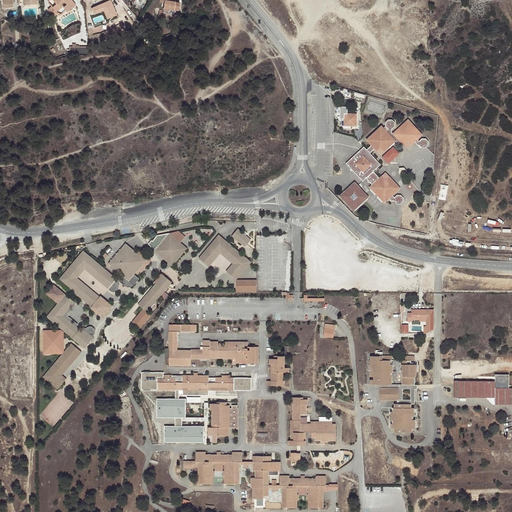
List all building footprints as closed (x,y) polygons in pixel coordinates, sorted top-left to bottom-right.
[(52,6),(48,10),(53,16),(57,13),(57,12),(63,7),(67,11),(75,6),(73,4),(74,3),(72,0),(52,0),(56,4),(53,7),(52,6)] [(110,0),(92,7),(95,15),(105,11),(108,19),(119,15),(113,0),(110,0)] [(170,1),(170,0),(164,0),(164,2),(163,10),(169,11),(169,9),(179,11),(180,3),(175,2),(170,1)] [(48,10),(43,12),(44,21),(53,16),(48,10)] [(345,111),(340,111),(340,118),(343,119),(343,126),(356,126),(357,113),(345,113),(345,111)] [(364,147),(363,147),(346,163),(345,169),(363,181),(366,178),(372,185),(369,187),(384,203),(389,199),(391,201),(394,201),(397,204),(400,204),(403,202),(403,198),(401,195),(397,194),(394,197),(393,195),(400,188),(389,176),(385,180),(381,176),(380,178),(373,171),(381,165),(370,153),(375,149),(377,151),(381,147),(384,151),(395,141),(398,143),(400,143),(401,142),(403,145),(407,141),(411,145),(414,142),(417,145),(419,145),(421,148),(425,148),(428,145),(429,141),(426,138),(422,138),(419,141),(417,139),(422,135),(408,120),(393,133),(392,132),(392,129),(395,126),(395,123),(392,119),(388,119),(385,122),(385,126),(388,129),(386,131),(381,126),(366,140),(371,145),(367,149),(364,147)] [(383,156),(389,163),(401,153),(395,146),(383,156)] [(346,163),(363,147),(355,148),(348,154),(346,163)] [(408,177),(409,173),(404,167),(399,168),(398,172),(404,178),(408,177)] [(418,189),(422,186),(417,181),(414,184),(418,189)] [(355,182),(340,196),(354,211),(369,197),(355,182)] [(252,238),(239,228),(232,236),(245,247),(252,238)] [(170,233),(181,242),(185,236),(179,231),(170,233)] [(188,249),(181,242),(170,233),(155,251),(173,267),(188,249)] [(237,281),(238,280),(252,262),(219,234),(199,259),(207,266),(221,250),(239,265),(236,268),(235,267),(228,274),(236,280),(237,281)] [(142,257),(137,252),(126,244),(109,264),(130,282),(147,261),(142,257)] [(221,250),(207,266),(209,267),(221,254),(233,264),(226,272),(228,274),(235,267),(236,268),(239,265),(221,250)] [(111,288),(116,281),(117,280),(85,252),(59,281),(93,309),(100,301),(83,287),(82,288),(73,281),(87,265),(98,274),(97,276),(111,288)] [(110,289),(111,288),(97,276),(98,274),(87,265),(73,281),(82,288),(83,287),(100,301),(102,299),(79,280),(86,272),(109,290),(110,289)] [(134,324),(140,328),(151,315),(148,312),(173,282),(163,274),(150,289),(153,291),(148,296),(146,294),(137,304),(143,308),(137,316),(138,317),(134,324)] [(236,280),(237,291),(257,291),(257,280),(238,280),(237,281),(236,280)] [(119,283),(116,281),(111,288),(110,289),(112,292),(119,283)] [(64,318),(76,304),(55,286),(47,295),(59,305),(47,319),(85,350),(95,339),(82,329),(80,331),(64,318)] [(100,301),(93,309),(104,319),(113,308),(102,299),(100,301)] [(434,328),(434,309),(412,309),(412,312),(408,312),(408,318),(408,321),(412,321),(412,320),(420,320),(427,320),(427,321),(427,326),(429,326),(429,332),(434,328)] [(325,323),(323,335),(333,336),(334,328),(335,324),(325,323)] [(169,349),(177,349),(178,331),(169,331),(169,348),(169,349)] [(191,350),(177,349),(169,349),(169,348),(164,348),(164,357),(169,357),(169,365),(191,365),(191,358),(210,359),(210,358),(234,358),(239,358),(242,358),(242,361),(247,361),(247,363),(255,363),(255,346),(247,346),(248,341),(224,341),(224,343),(218,343),(218,341),(210,341),(210,340),(203,340),(203,349),(191,349),(191,350)] [(69,366),(80,352),(72,345),(44,378),(59,391),(65,383),(57,376),(67,364),(69,366)] [(82,353),(80,352),(69,366),(67,364),(57,376),(65,383),(67,380),(63,377),(82,353)] [(271,381),(271,385),(285,385),(285,381),(283,381),(283,372),(289,372),(289,367),(285,367),(285,356),(275,356),(274,358),(272,358),(271,381)] [(395,408),(394,408),(392,408),(392,412),(391,412),(391,421),(392,421),(392,428),(395,428),(395,429),(395,430),(395,432),(399,432),(412,432),(413,428),(414,428),(415,420),(413,420),(414,408),(411,408),(411,404),(411,400),(403,400),(403,390),(411,390),(411,386),(414,386),(414,378),(415,378),(416,378),(416,365),(411,365),(411,361),(415,362),(415,357),(405,357),(405,361),(403,361),(403,365),(402,365),(402,373),(403,374),(403,385),(392,385),(392,374),(393,373),(393,365),(392,365),(392,357),(382,357),(371,357),(371,358),(371,359),(371,361),(370,361),(370,369),(371,369),(370,377),(374,377),(374,381),(370,381),(370,385),(380,386),(380,400),(383,400),(386,400),(392,400),(398,401),(399,404),(395,404),(395,408)] [(197,375),(193,375),(183,375),(183,382),(175,382),(175,377),(169,377),(169,374),(163,374),(163,372),(142,372),(142,389),(175,389),(175,398),(156,398),(156,417),(174,417),(174,425),(163,425),(163,442),(203,442),(203,425),(182,425),(182,417),(186,417),(186,398),(179,398),(179,390),(182,390),(182,395),(209,395),(209,390),(251,390),(251,377),(227,377),(227,375),(222,375),(222,377),(215,377),(215,382),(208,382),(208,375),(197,375)] [(511,388),(510,389),(510,385),(510,382),(510,375),(496,375),(496,381),(455,380),(455,397),(494,398),(496,398),(495,405),(511,405),(511,388)] [(290,445),(297,445),(300,445),(306,445),(306,432),(315,432),(314,440),(322,440),(322,441),(328,441),(328,440),(335,440),(336,423),(332,423),(311,423),(301,423),(301,413),(306,414),(306,404),(308,404),(308,399),(303,399),(303,397),(291,397),(290,404),(293,404),(293,420),(290,420),(290,445)] [(208,426),(208,434),(229,435),(229,427),(237,427),(237,405),(232,405),(232,408),(229,408),(229,404),(226,404),(226,402),(217,401),(217,403),(212,403),(212,427),(208,426)] [(191,461),(191,467),(198,467),(198,483),(213,483),(213,476),(215,476),(215,470),(214,470),(214,464),(225,465),(225,471),(223,471),(223,476),(225,477),(224,483),(240,483),(240,464),(242,464),(253,465),(253,470),(255,470),(255,478),(252,478),(251,487),(253,487),(253,498),(263,499),(263,495),(269,495),(269,488),(280,488),(282,488),(282,507),(297,507),(297,500),(299,500),(299,495),(297,495),(298,488),(308,488),(308,495),(307,495),(307,500),(309,500),(308,507),(323,507),(324,491),(330,491),(330,489),(331,489),(331,484),(329,484),(329,485),(326,485),(326,476),(316,475),(316,478),(305,478),(301,478),(290,478),(290,475),(280,475),(280,485),(269,485),(269,470),(281,471),(281,461),(272,461),(272,456),(253,455),(253,461),(242,461),(242,452),(233,452),(232,454),(221,454),(217,454),(206,454),(206,451),(196,451),(196,461),(191,461)] [(300,453),(297,453),(291,453),(291,461),(297,461),(297,459),(300,460),(300,453)]
